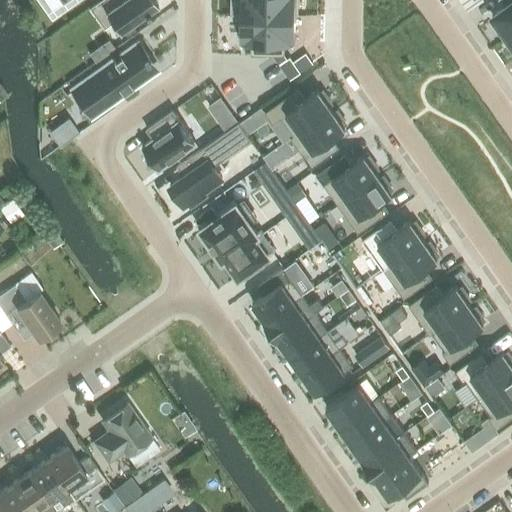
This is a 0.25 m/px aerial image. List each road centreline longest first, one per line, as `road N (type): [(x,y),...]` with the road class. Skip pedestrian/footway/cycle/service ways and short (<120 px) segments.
road 1 (residential): [(193,0),(190,70),(115,127),(103,151),(192,287)]
road 2 (residential): [(351,0),(351,55),(511,283)]
road 3 (residential): [(192,287),(349,511)]
road 4 (residential): [(0,422),(192,287)]
road 5 (residential): [(423,0),(511,125)]
